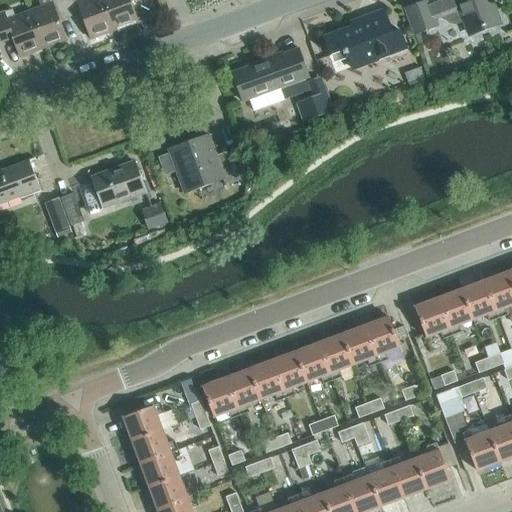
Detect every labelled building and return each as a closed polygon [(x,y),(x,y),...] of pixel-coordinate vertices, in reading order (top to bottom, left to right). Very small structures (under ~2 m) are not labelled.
[(59,21),(70,17),(63,0),(38,0),(41,7),(29,11),(43,49),(66,40),(59,21)] [(114,31),(102,0),(82,0),(78,2),(76,0),(63,0),(70,17),(81,13),(91,40),(114,31)] [(131,4),(140,0),(102,0),(114,31),(138,22),(131,4)] [(428,0),(416,5),(403,9),(412,35),(437,25),(436,21),(443,18),(446,21),(449,24),(454,24),(457,24),(465,21),(469,33),(498,22),(489,0),(433,0),(429,2),(428,0)] [(43,49),(29,11),(15,16),(13,9),(0,13),(0,38),(2,43),(13,39),(20,57),(43,49)] [(353,69),(406,49),(399,30),(392,33),(384,10),(362,18),(363,22),(324,37),(331,56),(346,50),(353,69)] [(299,49),(232,73),(242,102),(249,99),(254,112),(285,101),(284,98),(309,89),(305,79),(309,77),(299,49)] [(424,79),(420,68),(404,74),(408,84),(408,85),(424,79)] [(325,93),(314,97),(321,116),(324,115),(332,112),(325,93)] [(225,185),(240,180),(229,152),(215,156),(208,135),(169,149),(185,194),(223,180),(225,185)] [(20,199),(41,191),(29,160),(0,171),(0,205),(20,198),(20,199)] [(103,208),(146,192),(135,162),(92,178),(103,208)] [(71,226),(84,222),(74,193),(61,198),(61,200),(71,226)] [(71,226),(61,200),(48,205),(57,232),(71,226)] [(161,205),(146,210),(153,230),(168,224),(161,205)] [(511,305),(511,283),(508,272),(485,281),(498,318),(508,315),(505,308),(511,305)] [(498,318),(485,281),(461,289),(473,320),(486,315),(489,322),(498,318)] [(473,320),(461,289),(438,298),(452,336),(461,332),(459,325),(473,320)] [(452,336),(438,298),(415,307),(426,337),(440,332),(443,339),(452,336)] [(389,317),(365,326),(379,363),(388,360),(385,353),(400,347),(389,317)] [(379,363),(365,326),(342,334),(353,365),(367,360),(369,367),(379,363)] [(353,365),(342,334),(319,343),(333,380),(342,377),(339,370),(353,365)] [(333,380),(319,343),(295,352),(307,382),(320,377),(323,384),(333,380)] [(307,382),(295,352),(272,361),(286,398),(295,394),(293,388),(307,382)] [(504,363),(500,353),(487,358),(491,368),(504,363)] [(491,368),(487,358),(475,363),(476,369),(479,373),(491,368)] [(286,398),(272,361),(249,369),(260,400),(274,395),(277,401),(286,398)] [(260,400),(249,369),(226,378),(240,415),(249,412),(246,405),(260,400)] [(457,381),(456,376),(453,371),(432,379),(436,389),(457,381)] [(196,378),(187,381),(195,402),(204,399),(196,378)] [(240,415),(226,378),(202,387),(214,417),(228,412),(231,419),(240,415)] [(487,389),(483,378),(470,383),(474,394),(487,389)] [(474,394),(470,383),(458,387),(462,398),(474,394)] [(418,396),(415,386),(401,390),(405,400),(418,396)] [(384,408),(380,398),(368,403),(371,413),(384,408)] [(206,413),(201,401),(190,405),(195,417),(206,413)] [(123,417),(132,441),(162,429),(157,416),(164,413),(160,403),(123,417)] [(371,413),(368,403),(355,408),(358,418),(371,413)] [(414,416),(410,405),(398,410),(401,420),(414,416)] [(401,420),(398,410),(384,415),(388,425),(401,420)] [(468,431),(461,412),(445,418),(455,444),(465,440),(463,433),(468,431)] [(211,426),(206,413),(195,417),(200,430),(211,426)] [(337,426),(334,416),(321,421),(325,430),(337,426)] [(511,457),(511,423),(509,416),(500,419),(503,426),(488,432),(500,462),(511,457)] [(325,430),(321,421),(309,425),(312,435),(325,430)] [(370,442),(363,423),(351,427),(355,438),(358,446),(370,442)] [(355,438),(351,427),(338,433),(342,443),(355,438)] [(168,443),(162,429),(132,441),(140,464),(178,450),(174,441),(168,443)] [(500,462),(488,432),(475,437),(472,430),(468,431),(463,433),(465,440),(477,471),(500,462)] [(291,443),(287,434),(275,438),(278,448),(291,443)] [(278,448),(275,438),(262,443),(266,453),(278,448)] [(320,451),(317,440),(304,445),(308,455),(320,451)] [(429,454),(416,459),(427,489),(450,481),(437,443),(427,447),(429,454)] [(311,464),(308,455),(304,445),(291,450),(298,469),(311,464)] [(223,460),(219,446),(208,450),(213,463),(223,460)] [(181,460),(178,450),(140,464),(149,487),(180,476),(174,462),(181,460)] [(245,460),(241,451),(229,456),(232,465),(245,460)] [(275,468),(271,457),(258,462),(262,473),(275,468)] [(427,489),(416,459),(401,464),(399,457),(390,461),(404,498),(427,489)] [(228,473),(223,460),(213,463),(218,476),(228,473)] [(404,498),(390,461),(380,464),(383,471),(369,476),(381,507),(404,498)] [(262,473),(258,462),(245,467),(249,478),(262,473)] [(366,511),(381,507),(369,476),(355,481),(353,474),(343,478),(356,511),(366,511)] [(185,490),(180,476),(149,487),(158,510),(195,497),(192,487),(185,490)] [(356,511),(343,478),(334,481),(337,488),(323,494),(329,511),(356,511)] [(329,511),(323,494),(309,499),(306,492),(297,495),(303,511),(329,511)] [(241,506),(236,493),(226,497),(231,510),(241,506)] [(303,511),(297,495),(288,499),(290,506),(276,511),(303,511)] [(198,506),(195,497),(158,510),(158,511),(192,511),(192,508),(198,506)]
